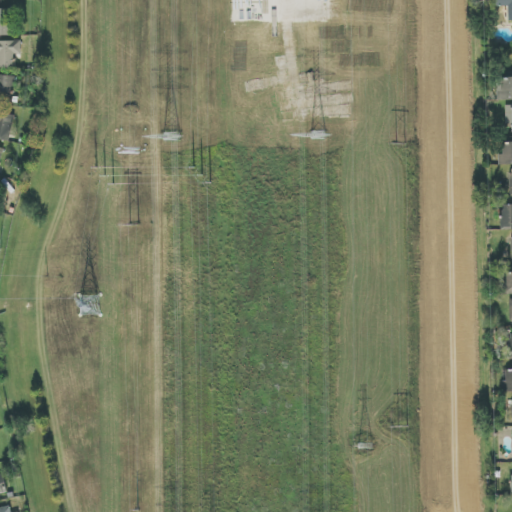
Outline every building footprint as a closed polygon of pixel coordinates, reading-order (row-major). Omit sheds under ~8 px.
[(509,21),(511,20),(511,0),(495,0),(496,7),(509,6),(509,21)] [(0,36),(14,36),(13,9),(0,9),(0,36)] [(21,40),(0,40),(0,68),(16,68),(16,55),(22,54),(21,40)] [(0,102),(14,103),(15,76),(0,75),(0,102)] [(499,100),(511,100),(511,77),(499,78),(499,100)] [(511,164),(511,138),(503,139),(503,154),(499,154),(499,165),(511,164)] [(511,228),(511,205),(501,205),(501,229),(511,228)] [(511,391),(511,370),(505,371),(505,382),(502,382),(502,392),(511,391)]
